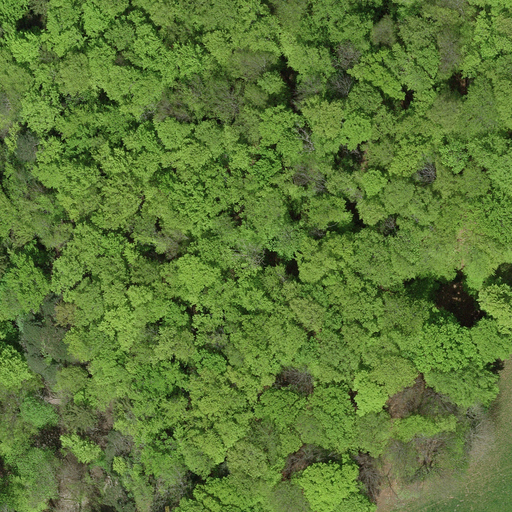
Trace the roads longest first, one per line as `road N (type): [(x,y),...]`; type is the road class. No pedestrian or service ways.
road 1 (track): [(91,311),(151,234),(292,0)]
road 2 (track): [(411,511),(511,448)]
